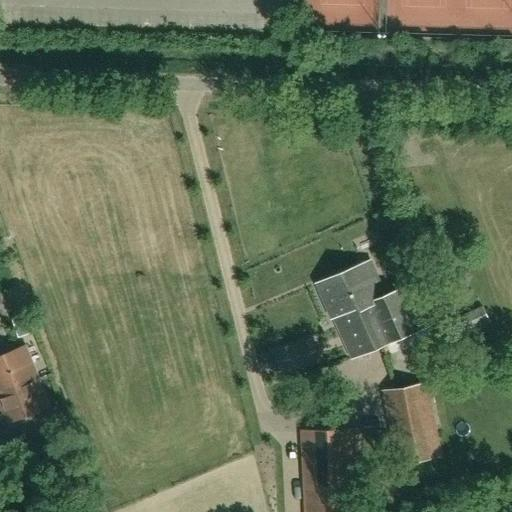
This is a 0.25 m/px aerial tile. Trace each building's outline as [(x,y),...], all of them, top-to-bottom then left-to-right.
[(385,296),(370,260),(315,285),(331,320),(334,319),(351,359),(430,325),(412,284),(385,296)] [(454,314),(462,332),(463,335),(489,322),(480,301),(454,314)] [(11,305),(0,308),(0,311),(5,328),(17,324),(11,305)] [(296,345),(273,352),(279,372),(302,365),(296,345)] [(0,356),(0,414),(4,424),(49,406),(26,346),(0,356)] [(381,392),(396,465),(440,457),(425,383),(381,392)] [(300,432),(304,511),(362,511),(358,429),(300,432)]
